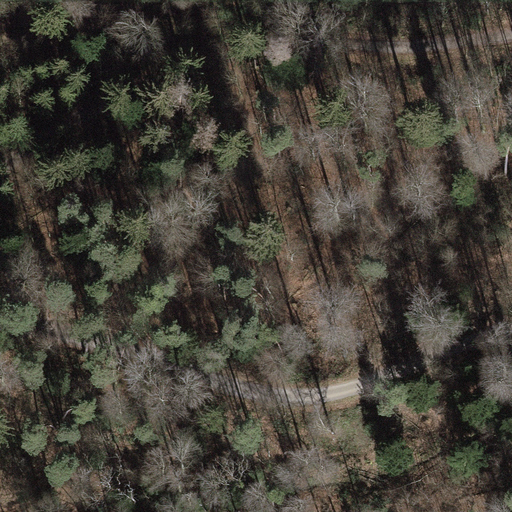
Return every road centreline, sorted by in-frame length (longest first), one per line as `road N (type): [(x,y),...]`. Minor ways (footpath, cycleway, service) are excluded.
road 1 (track): [(511,32),(444,47),(294,43),(136,81),(0,171)]
road 2 (track): [(0,322),(126,348),(239,387),(303,395),(343,389),(511,330)]
